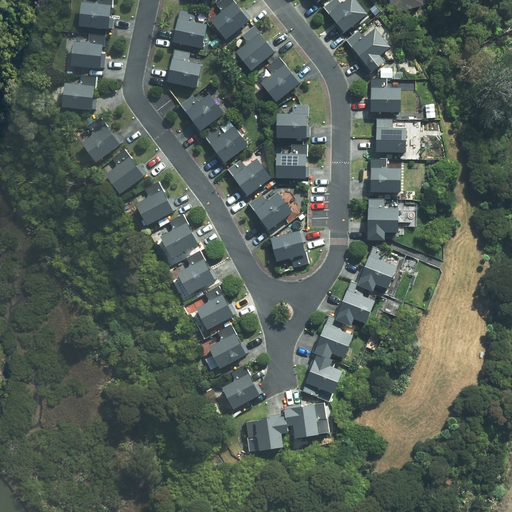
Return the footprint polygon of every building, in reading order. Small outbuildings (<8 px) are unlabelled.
[(112,29),(115,5),(115,0),(98,0),(98,3),(85,2),(83,26),(112,29)] [(252,19),(236,1),(234,0),(224,0),(218,5),(224,12),(214,21),(230,38),(252,19)] [(361,0),(331,0),(325,6),(346,33),(371,12),(361,0)] [(209,24),(195,21),(196,12),(182,9),(176,42),(190,44),(205,47),(209,24)] [(277,51),(263,33),(256,24),(243,34),(250,43),(239,51),(253,70),(277,51)] [(378,27),(366,37),(359,29),(347,39),(375,72),(387,62),(382,56),(394,46),(378,27)] [(104,69),(106,44),(106,35),(92,34),(91,43),(76,42),(74,67),(104,69)] [(177,47),(174,58),(169,80),(200,87),(205,64),(190,61),(193,51),(177,47)] [(302,82),(287,63),(282,57),(269,67),(274,73),(264,81),(279,100),(302,82)] [(393,68),(381,68),(380,77),(393,77),(393,68)] [(97,109),(99,86),(99,76),(82,75),(81,85),(68,84),(67,107),(97,109)] [(372,90),(373,90),(372,110),(402,111),(403,88),(387,87),(387,80),(372,79),(372,90)] [(181,104),(188,112),(202,130),(226,112),(212,93),(199,103),(192,95),(181,104)] [(294,103),(293,114),(280,114),(279,137),(309,138),(310,115),(309,115),(309,103),(294,103)] [(436,103),(427,104),(427,118),(437,118),(436,103)] [(109,126),(108,126),(102,118),(91,127),(97,135),(86,144),(101,163),(124,145),(109,126)] [(377,130),(379,130),(379,152),(411,152),(411,127),(395,127),(395,118),(377,118),(377,130)] [(206,136),(212,144),(227,163),(251,144),(235,125),(223,135),(217,127),(206,136)] [(293,144),(292,153),(279,153),(278,176),(308,177),(309,154),(307,154),(308,145),(293,144)] [(147,177),(133,158),(127,150),(115,159),(121,167),(110,176),(124,194),(147,177)] [(229,168),(235,177),(250,195),(274,176),(259,157),(249,166),(242,158),(229,168)] [(371,170),(373,170),(373,191),(403,192),(403,167),(388,167),(389,159),(371,159),(371,170)] [(175,211),(164,191),(160,182),(146,190),(150,199),(138,205),(149,225),(175,211)] [(250,203),(257,211),(272,230),(296,211),(281,192),(270,201),(263,192),(250,203)] [(401,207),(385,207),(385,197),(370,197),(369,239),(387,239),(387,231),(401,231),(401,207)] [(201,244),(189,222),(185,215),(171,222),(175,230),(163,236),(174,258),(201,244)] [(279,260),(292,257),(294,267),(310,263),(307,253),(309,252),(303,228),(273,236),(279,260)] [(400,265),(387,260),(390,252),(374,247),(361,284),(376,290),(378,284),(391,288),(400,265)] [(206,258),(205,259),(201,251),(188,259),(192,266),(180,273),(192,293),(217,279),(206,258)] [(357,291),(360,284),(352,281),(338,319),(354,325),(357,317),(369,322),(378,300),(357,291)] [(237,315),(226,294),(222,286),(207,294),(211,302),(199,308),(210,329),(237,315)] [(334,325),(337,318),(330,316),(316,351),(333,357),(335,351),(348,356),(357,334),(334,325)] [(249,354),(238,333),(234,325),(220,332),(224,340),(212,346),(222,367),(249,354)] [(334,364),(335,361),(318,355),(309,381),(338,391),(346,369),(334,364)] [(262,394),(252,373),(247,365),(232,372),(237,381),(225,387),(235,408),(262,394)] [(288,406),(290,424),(296,424),(297,436),(332,433),(331,419),(328,419),(326,402),(288,406)] [(217,403),(211,406),(217,419),(224,416),(217,403)] [(288,417),(284,417),(248,420),(250,450),(286,448),(285,434),(289,433),(288,417)]
